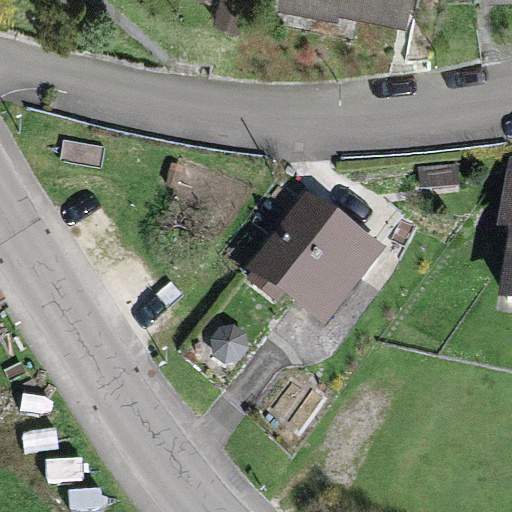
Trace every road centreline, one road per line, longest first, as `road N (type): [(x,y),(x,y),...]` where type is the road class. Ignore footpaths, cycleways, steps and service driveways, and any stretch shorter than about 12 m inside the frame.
road 1 (residential): [(0,57),(145,90),(247,102),(340,108),(511,98)]
road 2 (residential): [(0,221),(139,439),(199,511)]
